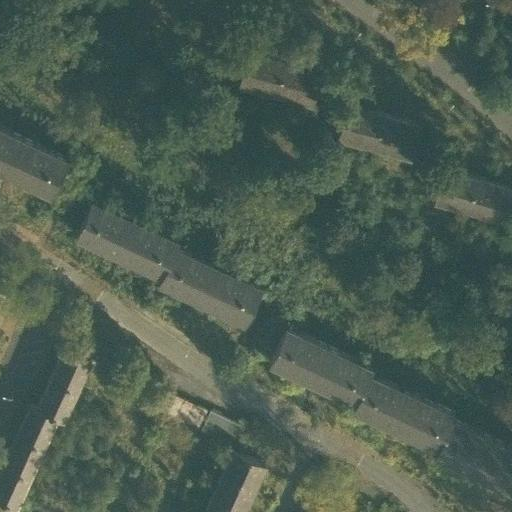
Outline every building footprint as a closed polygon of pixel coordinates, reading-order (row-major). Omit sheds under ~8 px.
[(149,0),(149,2),(225,22),(230,0),(149,0)] [(249,45),(238,84),(313,105),(324,66),(249,45)] [(346,102),(336,136),(410,157),(420,123),(346,102)] [(65,156),(0,124),(0,166),(49,190),(65,156)] [(511,183),(443,164),(433,201),(508,222),(511,207),(511,183)] [(175,238),(88,196),(75,224),(72,230),(159,271),(173,242),(175,238)] [(260,283),(173,242),(159,271),(157,275),(243,317),(260,283)] [(369,364),(283,323),(270,351),(267,357),(353,398),(368,368),(369,364)] [(91,359),(62,346),(35,405),(59,416),(64,419),(91,359)] [(453,408),(368,368),(353,398),(351,402),(437,442),(450,415),(453,408)] [(172,392),(163,412),(231,443),(240,422),(172,392)] [(59,416),(35,405),(30,403),(0,467),(0,499),(17,507),(59,416)] [(511,444),(450,415),(437,442),(434,449),(511,485),(511,444)] [(243,511),(266,464),(231,447),(200,511),(243,511)] [(355,511),(356,510),(327,496),(319,511),(355,511)]
